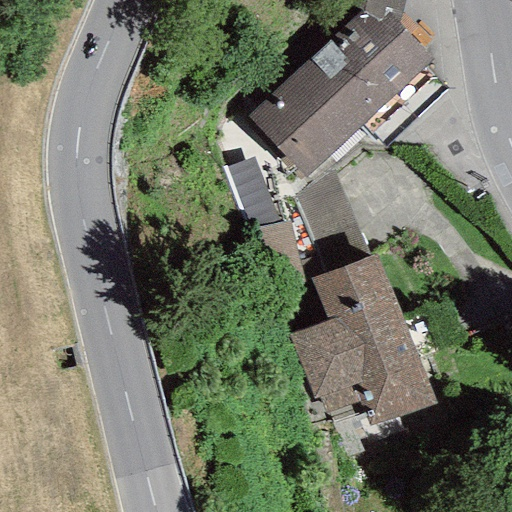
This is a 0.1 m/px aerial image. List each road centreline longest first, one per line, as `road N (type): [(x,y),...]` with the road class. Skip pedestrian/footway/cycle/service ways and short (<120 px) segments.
road 1 (tertiary): [(123,0),(82,110),(74,174),(154,511)]
road 2 (tertiary): [(511,149),(498,114),(479,0)]
